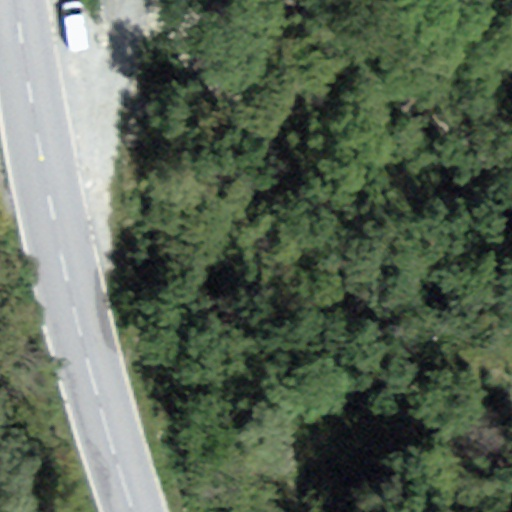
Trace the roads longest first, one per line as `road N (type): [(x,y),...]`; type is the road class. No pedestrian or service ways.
road 1 (secondary): [(8,0),(65,293),(131,511)]
road 2 (track): [(30,120),(93,100),(109,70),(120,0)]
